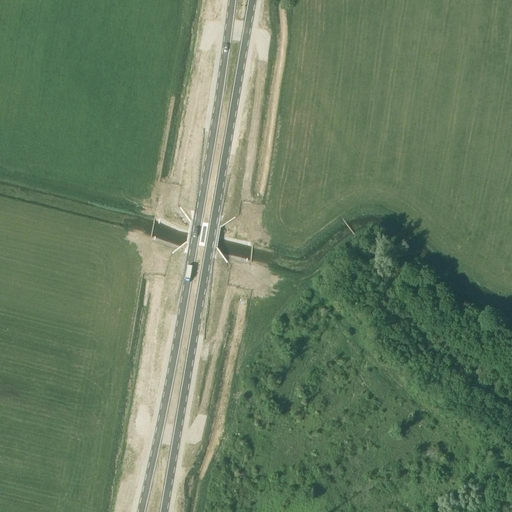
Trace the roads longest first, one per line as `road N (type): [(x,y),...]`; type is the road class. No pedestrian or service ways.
road 1 (primary): [(163,511),(256,0)]
road 2 (primary): [(230,0),(193,248),(141,511)]
